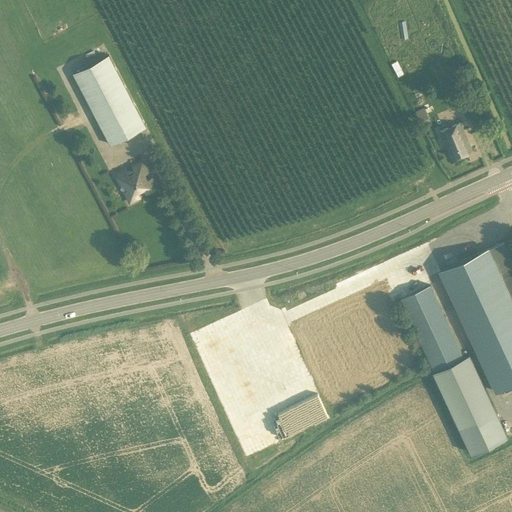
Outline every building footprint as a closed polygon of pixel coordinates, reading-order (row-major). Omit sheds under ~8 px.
[(146,124),(109,53),(74,71),(111,142),(146,124)] [(414,108),(420,122),(427,119),(426,115),(435,111),(432,104),(430,105),(428,102),(414,108)] [(440,130),(452,159),(473,150),(460,121),(440,130)] [(139,192),(146,189),(146,190),(154,185),(150,177),(148,178),(144,171),(148,169),(143,159),(135,164),(136,166),(128,170),(127,170),(119,174),(123,182),(125,181),(129,188),(125,190),(130,200),(140,195),(139,192)] [(496,391),(511,383),(511,257),(504,241),(440,270),(496,391)] [(397,261),(411,256),(409,252),(396,258),(397,261)] [(416,264),(394,276),(400,287),(422,276),(416,264)] [(469,352),(463,355),(431,284),(401,297),(434,368),(433,369),(470,452),(507,435),(469,352)] [(267,414),(271,413),(267,401),(256,404),(260,415),(243,420),(246,429),(269,421),(267,414)]
